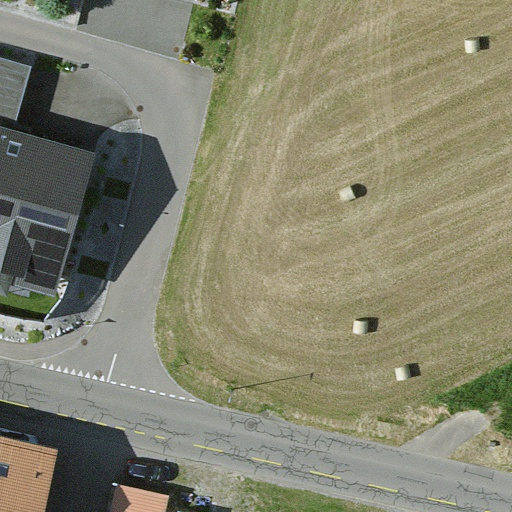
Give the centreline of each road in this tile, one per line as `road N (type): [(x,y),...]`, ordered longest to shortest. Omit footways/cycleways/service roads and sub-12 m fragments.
road 1 (residential): [(105,402),(172,147),(174,99),(140,66),(0,26)]
road 2 (tertiary): [(105,402),(511,498)]
